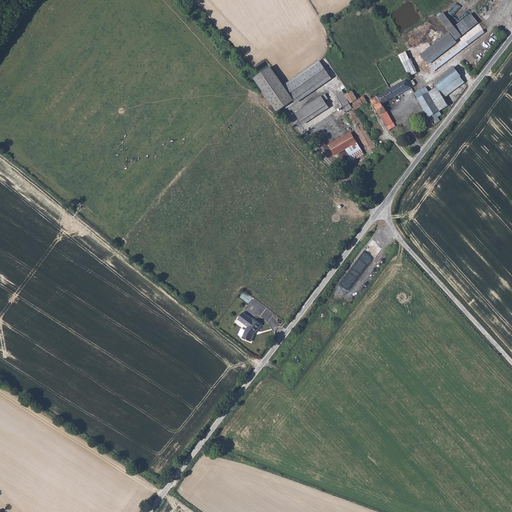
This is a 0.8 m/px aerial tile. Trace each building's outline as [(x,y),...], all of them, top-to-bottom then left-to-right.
[(490,7),(470,21),(477,30),(496,16),(490,7)] [(461,9),(452,15),(459,28),(465,37),(474,31),(469,22),(461,9)] [(459,28),(422,59),(428,67),(465,37),(459,28)] [(408,76),(417,73),(407,50),(399,54),(408,76)] [(318,61),(281,86),(294,104),(331,81),(318,61)] [(276,114),(294,104),(281,86),(270,69),(253,81),(276,114)] [(454,69),(432,81),(436,88),(439,94),(460,81),(454,69)] [(403,76),(388,85),(393,95),(409,87),(406,81),(403,76)] [(388,85),(370,96),(373,103),(381,98),(383,101),(393,95),(388,85)] [(436,88),(427,92),(424,86),(412,93),(433,132),(439,124),(433,113),(445,105),(439,94),(436,88)] [(342,88),(335,92),(338,97),(345,94),(342,88)] [(376,146),(353,106),(363,102),(359,94),(355,97),(351,91),(345,94),(351,107),(344,111),(366,152),(376,146)] [(345,94),(338,97),(344,111),(351,107),(345,94)] [(321,98),(294,116),(302,126),(328,110),(321,98)] [(381,98),(373,103),(376,108),(385,104),(383,101),(381,98)] [(385,104),(376,108),(380,115),(389,111),(385,104)] [(389,111),(380,115),(386,126),(394,121),(389,111)] [(348,129),(330,142),(336,151),(345,145),(352,153),(361,147),(348,129)] [(243,314),(237,321),(247,329),(244,332),(241,340),(249,343),(252,337),(260,327),(253,321),(243,314)]
